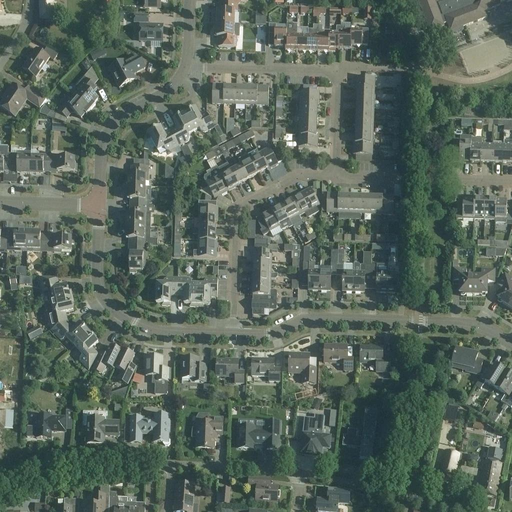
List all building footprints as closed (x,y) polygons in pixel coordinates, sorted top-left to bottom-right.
[(39,0),(40,20),(54,20),(53,0),(39,0)] [(160,2),(163,2),(163,0),(144,0),(144,8),(160,9),(160,2)] [(215,24),(234,25),(234,12),(237,13),(238,6),(224,0),(218,0),(219,12),(216,12),(215,24)] [(511,0),(421,0),(417,2),(429,33),(444,28),(443,26),(447,25),(450,33),(487,19),(483,11),(490,9),(490,10),(511,1),(511,0)] [(343,8),(342,16),(351,16),(351,8),(343,8)] [(372,9),(369,9),(364,9),(363,21),(371,21),(372,9)] [(134,24),(148,24),(149,16),(134,15),(134,24)] [(234,25),(215,24),(215,37),(218,37),(217,48),(237,49),(237,38),(234,38),(234,25)] [(140,25),(140,42),(162,43),(163,26),(140,25)] [(286,48),(286,32),(275,31),(276,25),(269,25),(269,31),(268,47),(275,47),(275,48),(286,48)] [(286,32),(286,48),(285,52),(296,52),(297,30),(297,25),(293,25),(293,30),(292,32),(286,32)] [(105,39),(113,34),(108,26),(100,32),(105,39)] [(308,30),(308,36),(307,53),(318,53),(319,26),(313,26),(313,31),(308,30)] [(329,42),(329,33),(329,32),(322,31),(322,26),(319,26),(318,53),(329,53),(329,42)] [(329,42),(329,53),(335,53),(335,50),(339,50),(340,27),(336,27),(336,33),(329,33),(329,42)] [(350,50),(351,34),(351,30),(344,30),(344,27),(340,27),(339,50),(350,50)] [(307,53),(308,36),(302,36),(302,33),(300,30),(297,30),(296,52),(307,53)] [(351,34),(350,50),(351,50),(351,47),(362,47),(362,46),(368,46),(368,30),(362,30),(362,31),(351,30),(351,34)] [(47,48),(43,54),(36,50),(23,70),(36,79),(50,59),(54,61),(58,54),(47,48)] [(145,69),(138,56),(126,63),(125,61),(109,70),(119,89),(135,80),(133,75),(145,69)] [(355,90),(374,90),(375,79),(356,78),(355,90)] [(76,98),(91,111),(96,106),(94,104),(98,100),(92,94),(97,88),(85,79),(76,89),(80,93),(76,98)] [(28,87),(25,93),(13,85),(2,100),(4,102),(0,107),(15,118),(27,101),(39,110),(46,100),(28,87)] [(224,105),(224,86),(213,86),(212,105),(224,105)] [(235,106),(235,88),(225,88),(225,86),(224,86),(224,105),(235,106)] [(257,106),(257,87),(256,87),(256,89),(246,89),(246,106),(257,106)] [(257,87),(257,106),(268,107),(269,88),(257,87)] [(246,106),(246,89),(235,88),(235,106),(246,106)] [(356,101),(374,101),(374,90),(355,90),(355,91),(357,91),(356,101)] [(300,104),(319,104),(319,93),(300,92),(300,104)] [(91,111),(76,98),(72,102),(68,99),(57,111),(67,120),(73,113),(81,120),(85,115),(87,116),(91,111)] [(356,112),(374,112),(374,101),(356,101),(356,112)] [(319,104),(300,104),(299,115),(317,115),(317,105),(319,105),(319,104)] [(183,113),(194,133),(199,130),(200,132),(205,134),(214,129),(214,128),(205,112),(199,115),(196,109),(191,112),(190,110),(183,113)] [(356,122),(373,123),(374,112),(356,112),(356,122)] [(194,133),(183,113),(177,116),(178,118),(173,121),(176,128),(170,131),(179,148),(188,143),(189,138),(188,136),(194,133)] [(317,115),(299,115),(299,126),(316,126),(317,115)] [(355,133),(373,134),(373,123),(356,122),(355,133)] [(179,148),(170,131),(164,134),(161,128),(160,128),(159,126),(153,130),(154,131),(148,134),(158,152),(164,148),(165,151),(170,152),(179,148)] [(219,138),(223,145),(227,142),(218,126),(214,128),(214,129),(219,138)] [(316,126),(299,126),(299,137),(318,137),(318,136),(316,136),(316,126)] [(353,144),(373,145),(373,134),(355,133),(355,143),(353,143),(353,144)] [(318,137),(299,137),(298,148),(317,149),(318,137)] [(223,145),(219,138),(208,143),(212,150),(223,145)] [(511,164),(511,141),(503,141),(503,143),(503,164),(511,164)] [(459,161),(470,161),(471,145),(471,144),(460,143),(460,146),(453,146),(453,159),(459,159),(459,161)] [(503,164),(503,143),(492,143),(492,146),(492,164),(503,164)] [(373,145),(353,144),(353,156),(372,156),(373,145)] [(482,146),(471,145),(470,161),(470,163),(481,163),(482,146)] [(492,164),(492,146),(482,146),(481,163),(492,164)] [(3,172),(10,172),(11,155),(8,155),(8,147),(0,147),(0,174),(3,175),(3,172)] [(269,149),(259,154),(267,170),(266,170),(267,171),(278,166),(277,164),(282,161),(276,150),(271,152),(269,149)] [(247,156),(249,159),(257,175),(266,170),(267,170),(259,154),(257,150),(247,156)] [(30,175),(31,158),(31,153),(18,153),(18,155),(11,155),(10,172),(17,172),(17,175),(30,175)] [(36,158),(31,158),(30,175),(43,176),(43,173),(50,173),(50,156),(36,156),(36,158)] [(57,172),(74,172),(77,172),(77,165),(75,165),(75,159),(64,159),(65,156),(50,156),(50,173),(57,173),(57,172)] [(249,159),(240,164),(248,180),(257,175),(249,159)] [(240,164),(235,167),(232,161),(227,163),(227,164),(230,169),(238,185),(248,180),(240,164)] [(218,169),(221,175),(229,190),(238,185),(230,169),(227,164),(218,169)] [(128,174),(128,187),(145,188),(145,182),(148,182),(148,168),(131,167),(131,174),(128,174)] [(230,191),(229,190),(221,175),(218,169),(217,167),(210,170),(212,172),(207,175),(210,180),(205,183),(214,198),(219,196),(219,197),(230,191)] [(130,200),(130,207),(147,208),(147,201),(151,201),(151,188),(145,188),(128,187),(127,200),(130,200)] [(289,200),(290,202),(291,201),(299,217),(305,214),(307,218),(308,219),(318,213),(318,212),(316,208),(319,206),(311,190),(301,196),(300,194),(289,200)] [(221,204),(230,199),(227,194),(218,198),(221,204)] [(338,214),(338,195),(327,195),(326,214),(338,214)] [(349,214),(349,197),(339,196),(339,195),(338,195),(338,214),(349,214)] [(382,215),(382,196),(381,196),(381,198),(371,197),(371,215),(382,215)] [(382,196),(382,215),(393,216),(393,212),(399,212),(400,198),(394,198),(394,197),(382,196)] [(360,215),(360,197),(349,197),(349,214),(360,215)] [(371,215),(371,197),(360,197),(360,215),(371,215)] [(484,221),(485,199),(474,199),(474,201),(473,221),(484,221)] [(485,199),(484,221),(495,222),(496,202),(496,200),(485,199)] [(281,206),(290,222),(299,217),(291,201),(290,202),(281,206)] [(456,215),(457,215),(456,220),(473,221),(474,201),(463,201),(463,202),(457,202),(456,215)] [(216,221),(218,221),(218,208),(216,208),(217,203),(198,202),(198,208),(199,208),(198,219),(216,220),(216,221)] [(507,202),(496,202),(495,222),(495,224),(506,224),(506,221),(511,220),(511,203),(507,204),(507,202)] [(224,218),(231,213),(226,204),(218,209),(224,218)] [(281,206),(272,211),(272,212),(280,227),(282,231),(288,228),(289,229),(292,227),(290,222),(281,206)] [(127,214),(126,227),(151,228),(151,215),(147,214),(147,208),(130,207),(130,214),(127,214)] [(282,231),(280,227),(272,212),(272,211),(272,210),(261,216),(261,217),(257,220),(262,230),(260,231),(263,237),(270,233),(273,238),(283,232),(282,231)] [(216,231),(216,221),(216,220),(198,219),(198,230),(216,231)] [(129,240),(128,247),(146,247),(157,248),(157,240),(150,240),(151,228),(126,227),(126,240),(129,240)] [(216,231),(198,230),(193,230),(193,236),(198,236),(198,241),(215,242),(215,241),(216,231)] [(15,235),(8,235),(7,252),(21,252),(21,250),(27,250),(28,232),(15,232),(15,235)] [(33,253),(47,253),(47,236),(40,236),(40,233),(28,232),(27,250),(33,250),(33,253)] [(74,238),(72,238),(55,238),(55,236),(47,236),(47,253),(61,253),(61,251),(71,251),(71,246),(74,246),(74,238)] [(215,259),(215,253),(217,253),(217,241),(215,241),(215,242),(198,241),(197,253),(194,253),(194,258),(215,259)] [(277,246),(268,246),(254,246),(254,252),(253,251),(252,264),(254,264),(254,263),(271,264),(272,252),(277,252),(277,246)] [(145,261),(146,247),(128,247),(128,254),(130,254),(129,274),(137,274),(137,271),(143,272),(143,261),(145,261)] [(506,250),(495,250),(495,258),(504,258),(506,250)] [(365,278),(371,278),(371,266),(371,254),(363,254),(363,266),(361,266),(360,266),(358,265),(354,264),(354,265),(353,292),(364,293),(365,278)] [(320,272),(314,272),(314,263),(309,263),(309,259),(303,259),(303,264),(303,276),(309,276),(308,291),(319,291),(320,272)] [(331,277),(337,277),(337,261),(332,261),(332,265),(331,265),(331,268),(320,267),(320,272),(319,291),(330,292),(331,277)] [(342,292),(353,292),(354,265),(343,265),(343,261),(337,261),(337,277),(343,277),(342,292)] [(253,274),(271,275),(271,264),(254,263),(254,264),(253,274)] [(376,293),(387,293),(388,274),(388,266),(371,266),(371,278),(377,278),(376,293)] [(398,275),(388,274),(387,293),(398,294),(399,279),(405,279),(405,267),(399,267),(398,275)] [(473,296),(474,277),(466,277),(466,270),(453,269),(452,282),(459,283),(459,294),(464,294),(466,296),(473,296)] [(474,277),(473,296),(480,296),(482,295),(487,295),(487,283),(494,284),(495,271),(481,270),(481,277),(474,277)] [(253,274),(253,284),(253,285),(271,285),(271,280),(275,280),(277,278),(277,275),(271,275),(253,274)] [(508,308),(511,302),(511,279),(504,275),(498,286),(504,289),(497,299),(502,302),(502,304),(508,308)] [(48,291),(51,303),(73,298),(71,291),(69,291),(67,286),(59,288),(57,278),(39,278),(42,290),(44,292),(48,291)] [(170,296),(177,296),(178,279),(167,279),(164,281),(164,284),(157,284),(156,303),(157,304),(162,304),(162,306),(170,306),(170,300),(168,298),(170,296)] [(189,307),(197,307),(198,285),(191,285),(191,282),(188,279),(178,279),(177,296),(184,297),(186,299),(184,300),(184,303),(185,305),(189,305),(189,307)] [(204,286),(198,285),(197,307),(204,308),(204,306),(208,306),(210,304),(210,301),(208,299),(210,297),(217,298),(218,280),(207,280),(204,283),(204,286)] [(253,302),(266,303),(269,303),(277,303),(277,293),(275,291),(271,291),(271,285),(253,285),(253,284),(252,284),(251,296),(253,297),(253,302)] [(48,319),(51,331),(67,323),(65,313),(73,311),(72,306),(74,305),(73,298),(51,303),(54,315),(50,316),(48,319)] [(74,347),(91,332),(86,326),(84,328),(80,324),(74,330),(67,323),(51,331),(60,340),(63,340),(66,338),(74,347)] [(31,341),(43,335),(39,327),(27,333),(31,341)] [(91,332),(74,347),(83,356),(80,359),(80,362),(89,371),(98,356),(92,349),(98,343),(94,339),(96,337),(91,332)] [(324,365),(344,366),(344,371),(352,371),(353,358),(347,358),(347,346),(339,346),(339,347),(325,347),(324,365)] [(114,370),(114,368),(122,352),(111,347),(103,362),(97,360),(92,370),(102,375),(106,366),(114,370)] [(361,364),(377,364),(377,373),(390,373),(391,361),(383,361),(383,347),(373,347),(373,349),(361,348),(361,364)] [(483,361),(476,360),(478,354),(468,351),(468,352),(461,350),(456,348),(454,354),(455,354),(452,365),(466,369),(465,373),(479,376),(483,361)] [(123,350),(122,352),(114,368),(122,372),(117,382),(126,387),(132,374),(127,371),(134,356),(123,350)] [(309,369),(310,355),(289,354),(289,371),(303,372),(303,385),(316,385),(316,369),(309,369)] [(146,358),(146,376),(153,377),(152,382),(168,383),(168,369),(162,369),(163,358),(146,358)] [(200,369),(199,368),(199,360),(182,359),(182,379),(189,379),(189,381),(190,383),(205,383),(205,370),(200,369)] [(244,372),(238,372),(238,361),(231,361),(231,362),(217,361),(216,378),(235,378),(235,384),(243,384),(244,372)] [(252,377),(269,378),(269,383),(280,383),(280,369),(274,369),(274,362),(252,361),(252,377)] [(485,383),(495,389),(506,372),(495,366),(488,378),(483,375),(475,387),(481,390),(485,383)] [(106,372),(100,380),(104,383),(110,374),(106,372)] [(501,402),(506,406),(511,395),(511,393),(508,391),(511,384),(511,375),(506,372),(495,389),(505,395),(501,402)] [(143,377),(135,375),(133,382),(141,385),(143,377)] [(390,394),(390,387),(390,380),(382,380),(382,387),(385,387),(385,394),(390,394)] [(0,395),(0,402),(5,403),(12,403),(13,403),(13,393),(4,392),(4,395),(0,395)] [(167,396),(167,405),(177,404),(176,396),(167,396)] [(322,402),(316,399),(312,408),(317,411),(322,402)] [(456,423),(458,410),(446,407),(444,421),(456,423)] [(72,431),(72,411),(69,411),(69,409),(66,409),(66,418),(52,418),(52,417),(38,417),(37,428),(28,428),(28,438),(37,438),(37,439),(52,440),(52,431),(57,432),(57,433),(66,433),(66,431),(72,431)] [(0,429),(12,430),(13,412),(13,411),(11,411),(6,411),(6,410),(0,410),(0,429)] [(374,439),(375,430),(378,412),(365,410),(362,438),(356,437),(357,431),(348,430),(347,436),(343,435),(342,446),(361,449),(360,461),(372,462),(373,450),(379,451),(380,440),(374,439)] [(104,437),(118,437),(119,422),(106,422),(106,418),(107,418),(108,413),(83,412),(82,427),(89,427),(89,434),(86,434),(86,444),(104,445),(104,437)] [(170,442),(168,440),(168,433),(165,433),(165,427),(170,427),(170,417),(155,416),(154,421),(142,421),(142,419),(131,419),(130,444),(142,444),(142,435),(146,435),(146,434),(150,434),(150,435),(154,435),(154,443),(163,443),(163,445),(165,447),(168,447),(170,445),(170,442)] [(197,426),(197,430),(196,430),(194,431),(194,436),(196,438),(197,438),(197,448),(205,448),(205,450),(214,450),(214,440),(216,438),(216,435),(222,436),(223,420),(208,419),(208,424),(200,424),(197,426)] [(265,432),(254,432),(255,422),(239,421),(238,449),(254,449),(254,443),(257,443),(257,445),(265,445),(265,451),(279,451),(280,422),(266,422),(265,432)] [(329,449),(331,436),(312,434),(312,435),(302,434),(300,454),(315,456),(316,448),(329,449)] [(445,452),(441,473),(455,476),(459,455),(445,452)] [(484,462),(478,493),(496,496),(502,465),(484,462)] [(128,477),(128,484),(128,485),(137,485),(137,483),(137,477),(128,477)] [(278,487),(271,486),(271,479),(263,478),(263,479),(249,478),(248,487),(257,488),(256,502),(277,504),(277,498),(279,499),(279,493),(278,493),(278,487)] [(101,488),(110,488),(110,484),(110,479),(101,479),(101,488)] [(174,511),(194,511),(195,506),(190,506),(191,485),(179,484),(179,487),(176,487),(175,498),(178,498),(178,505),(175,505),(174,511)] [(109,511),(110,498),(109,498),(109,496),(109,493),(110,488),(101,488),(101,496),(96,496),(95,505),(92,505),(91,505),(85,505),(84,511),(109,511)] [(231,490),(222,489),(220,505),(229,506),(231,490)] [(337,511),(338,504),(349,505),(350,491),(328,489),(328,500),(317,499),(317,500),(315,500),(314,501),(313,506),(315,507),(317,507),(316,511),(337,511)] [(127,511),(127,504),(119,504),(119,503),(118,498),(117,498),(117,493),(109,493),(109,496),(109,498),(110,498),(109,511),(127,511)] [(79,511),(79,500),(64,500),(64,508),(57,508),(56,511),(79,511)]
